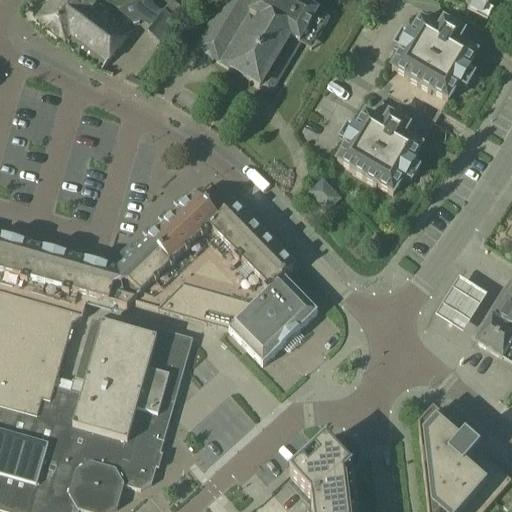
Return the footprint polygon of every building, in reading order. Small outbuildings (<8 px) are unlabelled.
[(132,33),(89,0),(53,0),(36,23),(63,44),(64,44),(101,73),(132,33)] [(153,5),(145,0),(143,0),(135,3),(140,16),(145,17),(153,5)] [(225,0),(195,50),(229,70),(229,71),(259,89),(260,89),(270,95),(299,46),(225,0)] [(225,0),(299,46),(307,33),(318,39),(329,22),(317,15),(318,15),(293,0),(225,0)] [(470,0),(473,1),(487,9),(488,8),(492,0),(470,0)] [(163,12),(151,29),(147,34),(159,45),(170,32),(168,31),(176,22),(175,21),(183,10),(171,1),(163,13),(163,12)] [(401,55),(391,71),(365,116),(355,132),(355,133),(347,129),(339,143),(346,147),(346,148),(336,165),(352,174),(351,176),(364,183),(376,190),(377,188),(392,197),(402,181),(403,180),(410,185),(419,171),(411,166),(412,165),(411,165),(421,149),(447,104),(457,88),(457,87),(465,91),(473,77),(466,73),(466,72),(476,55),(464,49),(464,37),(463,36),(443,24),(437,33),(419,23),(410,39),(409,40),(401,35),(393,49),(401,54),(400,55),(401,55)] [(327,213),(338,202),(322,186),(311,196),(327,213)] [(158,314),(158,313),(179,319),(179,320),(183,321),(183,320),(204,326),(204,327),(206,328),(206,327),(226,333),(228,334),(281,283),(283,281),(293,271),(232,208),(217,222),(194,198),(146,245),(146,246),(121,269),(123,275),(118,276),(117,275),(116,276),(112,277),(110,272),(0,240),(0,298),(81,322),(87,301),(126,312),(133,306),(156,313),(155,313),(158,314)] [(437,317),(464,334),(487,297),(460,280),(437,317)] [(283,281),(281,283),(228,334),(262,369),(286,347),(284,345),(292,337),(294,339),(317,316),(283,281)] [(511,288),(504,301),(494,318),(511,329),(511,288)] [(0,336),(65,355),(72,328),(81,322),(0,298),(0,336)] [(511,329),(494,318),(492,317),(475,344),(502,361),(503,359),(511,364),(511,329)] [(0,511),(116,511),(123,489),(140,493),(151,487),(193,342),(158,332),(155,342),(126,334),(92,324),(75,383),(85,386),(81,398),(60,391),(55,390),(50,406),(29,400),(24,418),(0,410),(0,511)] [(158,332),(129,324),(126,334),(155,342),(158,332)] [(0,361),(58,378),(65,355),(0,336),(0,361)] [(0,410),(24,418),(29,400),(50,406),(55,390),(58,378),(0,361),(0,410)] [(462,441),(432,415),(418,432),(426,511),(486,511),(511,484),(477,454),(479,452),(464,438),(462,441)] [(349,472),(350,471),(325,445),(289,478),(310,501),(311,511),(345,511),(345,503),(353,502),(349,472)]
